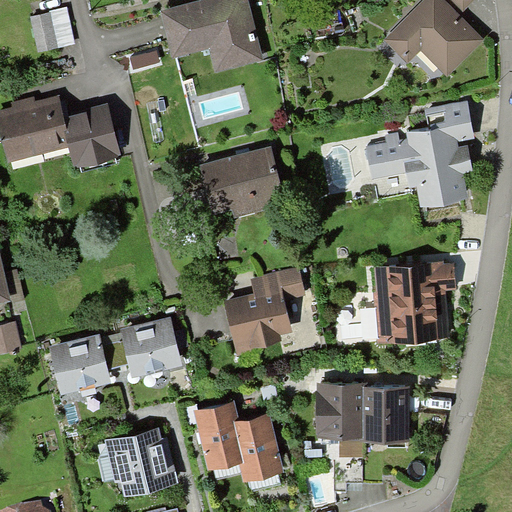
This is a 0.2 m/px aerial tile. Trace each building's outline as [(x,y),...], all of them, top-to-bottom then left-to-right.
[(250,0),(200,0),(164,10),(177,56),(213,47),(219,70),(266,58),(250,0)] [(450,0),(426,0),(388,39),(438,88),(488,37),(450,0)] [(61,95),(0,110),(0,117),(12,166),(72,151),(76,166),(123,154),(111,103),(66,114),(61,95)] [(482,168),(469,101),(428,108),(432,127),(369,139),(376,181),(407,175),(414,208),(470,197),(465,171),(482,168)] [(273,144),(204,162),(219,220),(289,201),(273,144)] [(0,302),(11,300),(0,255),(0,302)] [(456,337),(449,260),(373,267),(381,345),(456,337)] [(311,295),(304,267),(253,279),(256,292),(225,299),(238,354),(299,340),(290,300),(311,295)] [(175,313),(122,328),(134,374),(188,360),(175,313)] [(16,321),(0,324),(0,354),(22,350),(16,321)] [(105,331),(52,344),(63,390),(116,377),(105,331)] [(410,387),(318,385),(317,442),(409,444),(410,387)] [(237,401),(193,411),(208,470),(239,463),(251,460),(241,419),(237,401)] [(289,477),(273,412),(241,419),(251,460),(239,463),(246,488),(289,477)] [(167,423),(104,438),(118,498),(181,484),(167,423)]
